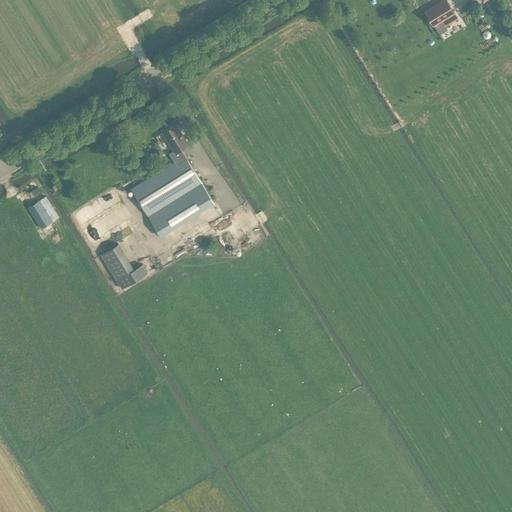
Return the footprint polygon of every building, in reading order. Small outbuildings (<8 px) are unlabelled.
[(445,0),(440,0),(424,10),(433,25),(441,20),(445,25),(457,17),(445,0)] [(130,189),(160,236),(214,202),(181,148),(188,143),(176,123),(162,131),(174,150),(169,153),(174,161),(130,189)] [(105,199),(75,214),(80,223),(110,208),(105,199)] [(41,228),(52,221),(38,200),(28,206),(41,228)] [(85,230),(90,239),(115,226),(110,217),(85,230)] [(101,253),(116,279),(133,269),(118,243),(101,253)] [(133,269),(116,279),(122,288),(147,272),(142,263),(133,269)]
